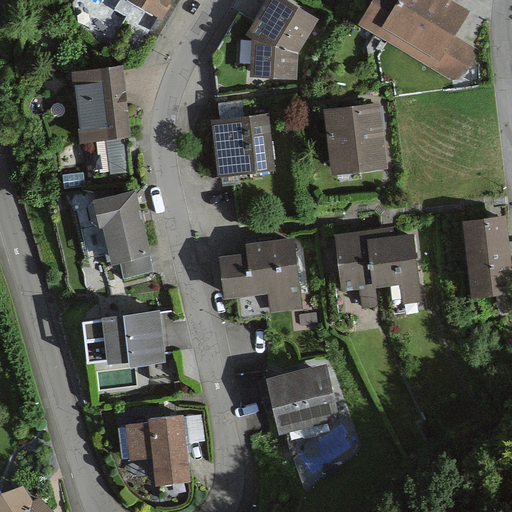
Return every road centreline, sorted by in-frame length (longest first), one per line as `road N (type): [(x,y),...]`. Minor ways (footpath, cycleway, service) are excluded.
road 1 (residential): [(222,511),(234,488),(235,449),(167,139),(184,59),(220,0)]
road 2 (residential): [(0,170),(103,511)]
